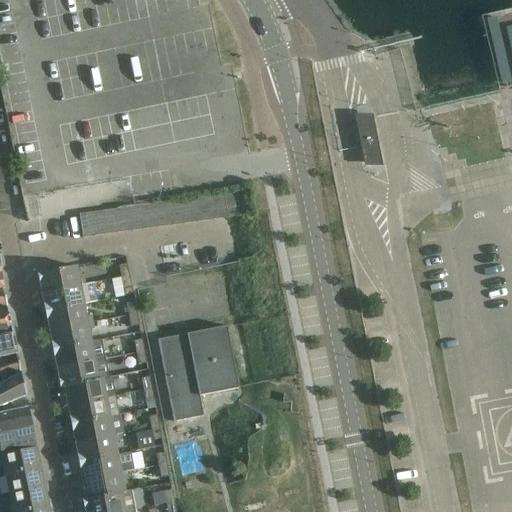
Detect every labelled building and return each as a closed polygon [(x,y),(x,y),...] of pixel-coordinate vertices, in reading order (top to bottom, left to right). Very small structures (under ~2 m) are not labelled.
[(362,162),(380,159),(372,118),(354,121),(362,162)] [(223,193),(227,217),(243,215),(240,191),(223,193)] [(213,219),(227,217),(223,193),(209,195),(213,219)] [(199,221),(213,219),(209,195),(196,197),(199,221)] [(185,223),(199,221),(196,197),(181,199),(185,223)] [(172,225),(185,223),(181,199),(168,201),(172,225)] [(158,227),(172,225),(168,201),(155,203),(158,227)] [(145,229),(158,227),(155,203),(141,205),(145,229)] [(130,231),(145,229),(141,205),(127,207),(130,231)] [(117,232),(130,231),(127,207),(113,209),(117,232)] [(106,234),(117,232),(113,209),(102,210),(106,234)] [(93,236),(106,234),(102,210),(90,212),(93,236)] [(81,237),(93,236),(90,212),(78,214),(81,237)] [(120,277),(128,276),(126,264),(118,265),(120,277)] [(40,293),(83,285),(82,278),(77,279),(75,266),(36,274),(40,293)] [(128,276),(120,277),(122,289),(131,287),(128,276)] [(44,312),(82,305),(80,292),(85,291),(83,285),(40,293),(44,312)] [(127,315),(136,313),(133,301),(125,303),(127,315)] [(48,331),(91,323),(90,316),(85,317),(82,305),(44,312),(48,331)] [(0,335),(10,333),(5,308),(0,308),(0,335)] [(136,313),(127,315),(130,327),(138,325),(136,313)] [(51,350),(90,342),(88,330),(92,329),(91,323),(48,331),(51,350)] [(0,357),(15,354),(10,333),(0,335),(0,357)] [(135,352),(143,351),(141,339),(133,341),(135,352)] [(55,368),(98,360),(103,359),(100,340),(90,342),(51,350),(55,368)] [(143,351),(135,352),(137,364),(146,363),(143,351)] [(0,383),(19,372),(15,354),(0,357),(0,383)] [(59,388),(63,387),(97,380),(97,379),(101,379),(107,377),(103,359),(98,360),(55,368),(59,388)] [(0,406),(24,397),(19,372),(0,383),(0,406)] [(143,391),(151,389),(148,377),(140,378),(143,391)] [(101,379),(97,379),(97,380),(63,387),(67,406),(109,397),(108,391),(103,392),(101,379)] [(151,389),(143,391),(145,402),(153,400),(151,389)] [(70,425),(108,417),(106,405),(111,404),(109,397),(67,406),(70,425)] [(0,434),(30,428),(26,407),(0,412),(0,434)] [(150,428),(158,427),(156,415),(148,416),(150,428)] [(74,444),(117,435),(116,429),(111,429),(108,417),(70,425),(74,444)] [(158,427),(150,428),(152,440),(160,438),(158,427)] [(0,434),(0,455),(34,448),(30,428),(0,434)] [(78,462),(116,455),(114,442),(118,441),(117,435),(74,444),(78,462)] [(0,455),(0,459),(3,475),(39,468),(34,448),(0,455)] [(157,466),(166,465),(163,452),(155,454),(157,466)] [(82,482),(124,473),(123,466),(119,467),(116,455),(78,462),(82,482)] [(166,465),(157,466),(160,477),(168,476),(166,465)] [(39,468),(3,475),(7,495),(43,488),(39,468)] [(120,493),(124,492),(121,480),(126,479),(124,473),(82,482),(85,499),(85,500),(120,493)] [(10,511),(26,511),(47,508),(43,488),(7,495),(10,511)] [(165,504),(173,502),(171,490),(162,491),(165,504)] [(124,492),(120,493),(85,500),(85,499),(82,500),(83,505),(84,511),(123,511),(134,510),(130,491),(124,492)] [(175,511),(173,502),(165,504),(166,511),(175,511)]
